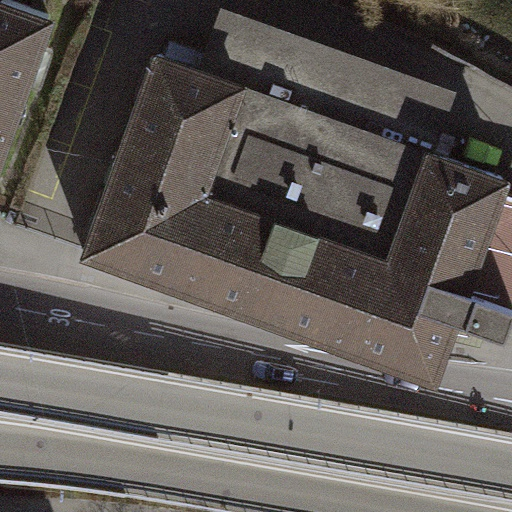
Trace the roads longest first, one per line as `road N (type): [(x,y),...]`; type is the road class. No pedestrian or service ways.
road 1 (tertiary): [(511,403),(0,306)]
road 2 (tertiary): [(511,468),(0,378)]
road 3 (tertiary): [(0,450),(399,511)]
